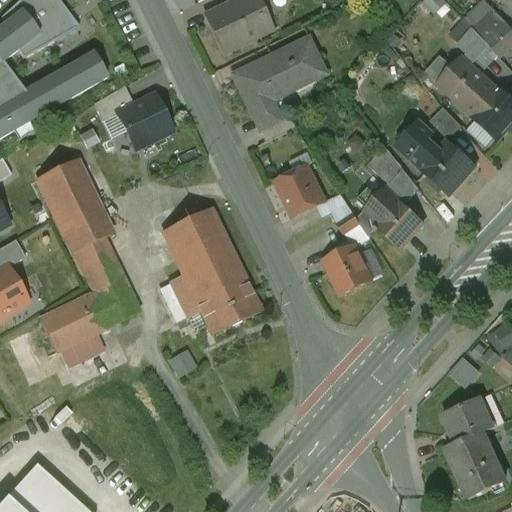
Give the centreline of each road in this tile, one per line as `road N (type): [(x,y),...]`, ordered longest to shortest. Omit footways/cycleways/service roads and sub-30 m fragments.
road 1 (residential): [(349,409),(149,0)]
road 2 (secondary): [(349,409),(511,232)]
road 3 (secondary): [(256,511),(349,409)]
